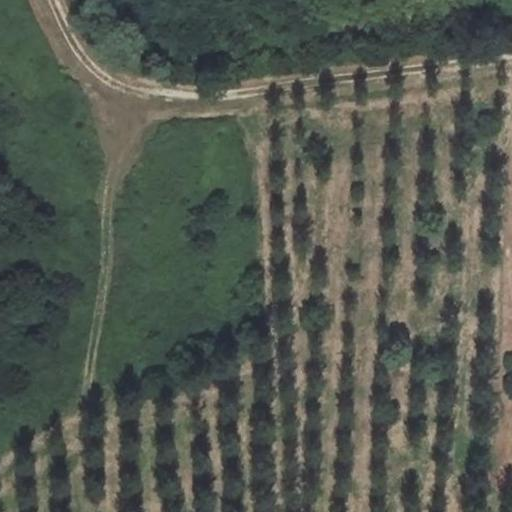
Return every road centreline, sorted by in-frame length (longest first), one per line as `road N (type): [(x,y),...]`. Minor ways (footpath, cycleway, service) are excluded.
road 1 (track): [(50,0),(78,55),(122,89),(182,100),(323,92),(511,65)]
road 2 (track): [(122,89),(104,172),(97,404)]
